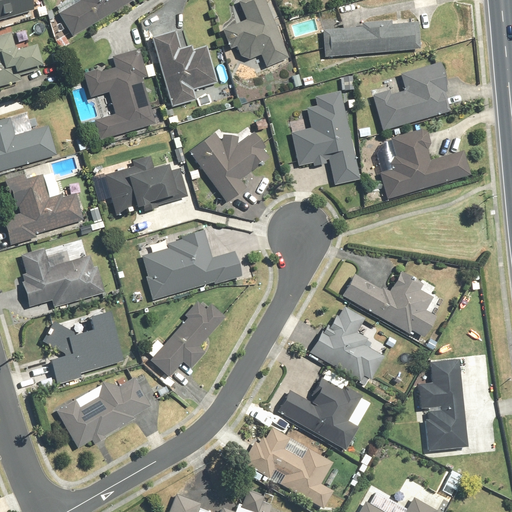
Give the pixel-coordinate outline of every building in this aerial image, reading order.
[(0,0),(0,19),(26,12),(22,0),(0,0)] [(77,0),(78,2),(57,14),(70,35),(128,0),(77,0)] [(234,64),(258,55),(262,65),(287,56),(266,0),(244,0),(238,2),(245,23),(221,31),(234,64)] [(416,26),(320,31),(322,58),(418,53),(416,26)] [(189,48),(180,51),(174,30),(148,38),(168,105),(194,98),(190,86),(212,80),(203,47),(190,51),(189,48)] [(0,34),(0,87),(21,81),(19,74),(39,68),(34,50),(17,55),(10,31),(0,34)] [(107,92),(113,113),(92,119),(97,137),(118,131),(117,131),(151,122),(138,72),(140,72),(135,51),(112,57),(115,68),(111,70),(110,66),(82,73),(89,97),(107,92)] [(435,66),(399,75),(402,85),(370,93),(379,129),(446,112),(440,88),(440,87),(435,66)] [(350,76),(337,76),(338,90),(351,89),(350,76)] [(295,164),(326,158),(331,184),(356,179),(337,92),(314,97),(316,108),(305,110),(309,129),(289,133),(295,164)] [(0,168),(21,162),(27,160),(53,153),(45,125),(13,134),(9,119),(0,121),(0,168)] [(250,121),(253,131),(264,129),(261,119),(250,121)] [(379,173),(387,200),(472,174),(465,151),(433,160),(422,126),(388,136),(395,159),(392,165),(393,169),(379,173)] [(242,189),(234,175),(266,155),(250,130),(236,140),(218,138),(213,133),(188,150),(222,202),(242,189)] [(160,203),(160,202),(183,196),(174,165),(164,167),(163,163),(152,167),(148,155),(129,160),(131,166),(102,174),(114,216),(160,203)] [(71,189),(47,196),(39,169),(5,179),(14,213),(1,217),(8,240),(22,236),(50,229),(56,227),(80,220),(71,189)] [(167,246),(138,254),(150,296),(238,273),(232,249),(209,255),(203,230),(166,240),(167,246)] [(85,253),(46,263),(42,248),(14,255),(26,302),(47,296),(49,302),(95,290),(85,253)] [(433,317),(425,313),(436,296),(396,273),(386,290),(352,270),(339,292),(420,340),(433,317)] [(201,296),(148,359),(167,374),(177,361),(184,367),(199,348),(193,343),(219,312),(201,296)] [(310,352),(329,363),(330,363),(364,382),(380,352),(362,343),(367,334),(357,328),(362,319),(336,305),(310,352)] [(64,334),(68,349),(69,351),(44,357),(50,380),(75,374),(73,367),(117,356),(107,313),(83,319),(86,329),(64,334)] [(421,361),(423,383),(413,384),(419,449),(427,448),(429,448),(462,445),(453,358),(421,361)] [(75,397),(55,409),(76,445),(150,401),(134,376),(120,384),(114,374),(92,387),(97,395),(80,406),(75,397)] [(306,400),(285,388),(274,407),(342,446),(353,427),(343,421),(358,395),(341,386),(338,390),(318,379),(306,400)] [(256,442),(250,439),(237,463),(320,506),(332,482),(322,476),(331,460),(307,448),(300,460),(279,449),(285,438),(268,429),(263,438),(259,436),(256,442)] [(458,478),(448,472),(441,485),(451,491),(458,478)] [(230,511),(228,511),(172,493),(165,511),(274,511),(279,501),(239,487),(230,511)] [(431,511),(433,509),(411,497),(402,511),(385,511),(379,509),(361,500),(354,511),(431,511)]
